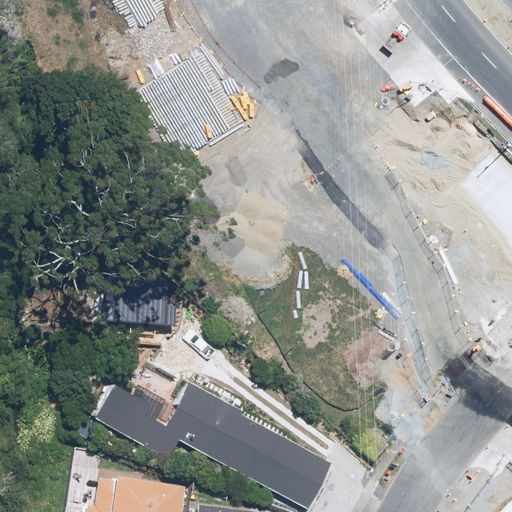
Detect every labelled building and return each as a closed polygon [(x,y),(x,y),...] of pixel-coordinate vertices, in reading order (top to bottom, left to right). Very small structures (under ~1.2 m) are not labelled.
[(125,70),(188,19),(199,32),(218,16),(207,3),(211,0),(84,0),(75,8),(125,70)] [(235,153),(315,92),(258,16),(148,99),(199,165),(228,143),(235,153)] [(239,206),(272,254),(336,211),(349,229),(390,201),(344,134),(239,206)] [(506,219),(459,176),(397,244),(387,234),(346,280),(356,289),(291,360),(339,403),(506,219)] [(163,461),(175,441),(298,511),(326,462),(182,381),(161,419),(105,387),(87,418),(163,461)] [(92,476),(88,506),(80,505),(78,511),(166,511),(170,487),(92,476)] [(511,511),(511,495),(496,511),(511,511)]
